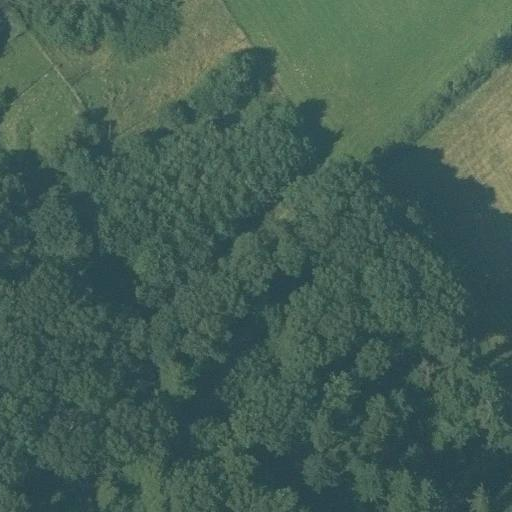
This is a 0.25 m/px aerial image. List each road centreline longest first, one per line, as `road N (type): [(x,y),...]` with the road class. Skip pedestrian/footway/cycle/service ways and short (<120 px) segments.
road 1 (track): [(97,400),(511,51)]
road 2 (track): [(229,511),(0,304)]
